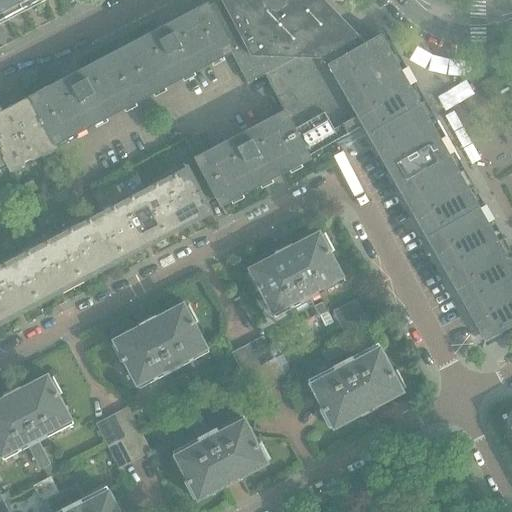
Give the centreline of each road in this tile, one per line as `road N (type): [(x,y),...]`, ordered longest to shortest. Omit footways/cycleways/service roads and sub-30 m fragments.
road 1 (residential): [(0,365),(356,182),(467,399)]
road 2 (residential): [(467,399),(251,511)]
road 3 (residential): [(146,0),(0,75)]
